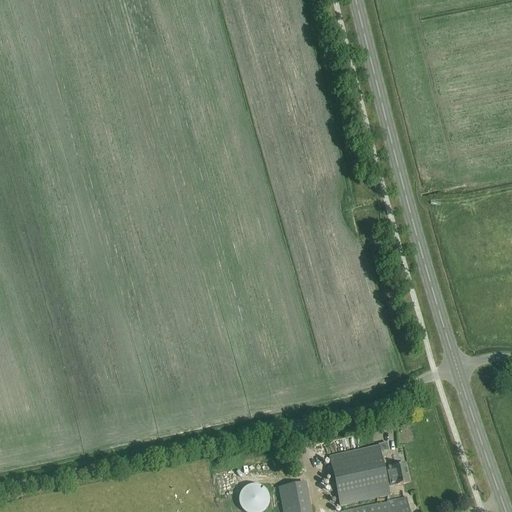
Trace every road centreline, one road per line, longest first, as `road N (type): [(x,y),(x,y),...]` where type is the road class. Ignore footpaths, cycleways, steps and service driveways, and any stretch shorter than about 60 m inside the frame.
road 1 (unclassified): [(0,488),(370,408),(457,367)]
road 2 (primary): [(457,367),(356,0)]
road 3 (primary): [(505,511),(457,367)]
